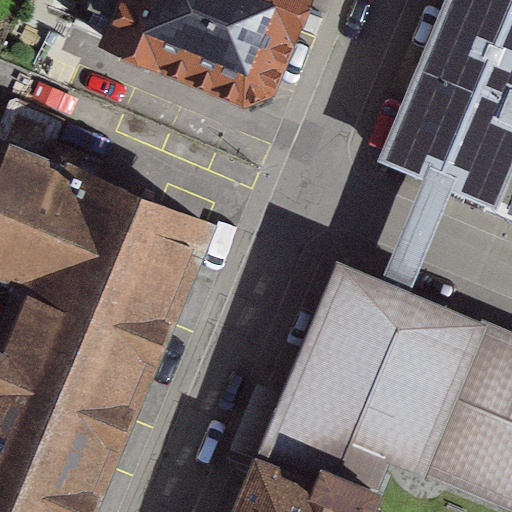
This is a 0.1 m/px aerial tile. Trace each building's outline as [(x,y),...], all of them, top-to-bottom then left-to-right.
[(103,0),(89,33),(255,102),(280,93),(319,0),(103,0)] [(511,0),(449,0),(385,154),(437,174),(466,186),(511,205),(511,0)] [(0,270),(27,282),(0,345),(0,377),(133,434),(222,227),(76,165),(87,139),(18,109),(0,152),(0,270)] [(466,186),(437,174),(387,287),(417,300),(466,186)] [(357,276),(297,422),(427,474),(511,509),(511,340),(417,300),(387,287),(357,276)] [(100,511),(133,434),(0,377),(0,511),(100,511)] [(259,511),(411,511),(427,474),(297,422),(259,511)]
